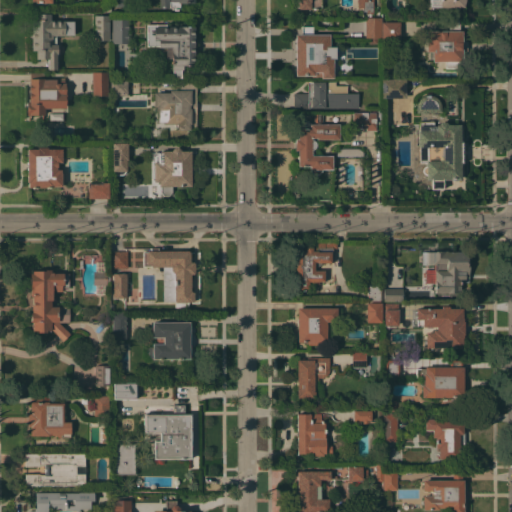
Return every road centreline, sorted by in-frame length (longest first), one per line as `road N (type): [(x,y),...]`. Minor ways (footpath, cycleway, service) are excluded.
road 1 (residential): [(244,0),(247,511)]
road 2 (residential): [(511,220),(245,220)]
road 3 (residential): [(245,220),(0,220)]
